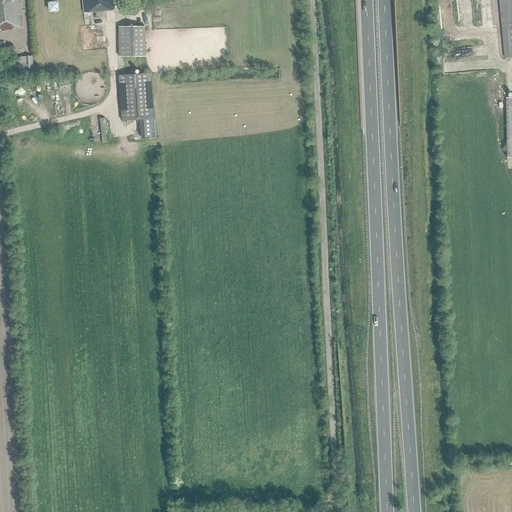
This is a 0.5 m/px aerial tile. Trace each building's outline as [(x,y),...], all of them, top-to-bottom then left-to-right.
[(23,28),(20,0),(0,0),(0,28),(0,29),(1,30),(23,28)] [(82,0),(83,13),(95,12),(96,19),(106,18),(106,11),(113,10),(112,0),(82,0)] [(511,0),(498,0),(504,58),(511,57),(511,0)] [(145,27),(119,27),(119,57),(145,57),(145,27)] [(20,56),(20,71),(34,71),(33,56),(20,56)] [(151,73),(118,76),(122,121),(154,120),(151,73)]
